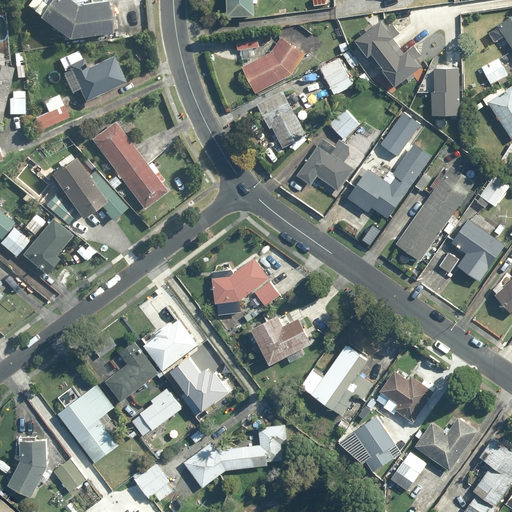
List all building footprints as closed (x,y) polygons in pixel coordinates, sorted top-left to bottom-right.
[(77,6),(70,0),(31,0),(27,5),(67,39),(111,33),(107,2),(77,6)] [(226,0),(227,17),(254,18),(253,0),(226,0)] [(505,36),(511,47),(511,15),(498,25),(499,26),(489,32),(495,42),(505,36)] [(384,23),(356,41),(369,60),(375,57),(392,83),(422,63),(411,48),(400,55),(392,44),(397,41),(384,23)] [(243,50),(244,58),(255,57),(254,49),(258,48),(257,35),(236,37),(238,50),(243,50)] [(256,94),(291,76),(306,55),(282,38),(272,53),(243,68),(256,94)] [(348,51),(343,54),(352,68),(358,65),(349,51),(348,51)] [(84,59),(67,66),(83,101),(125,83),(113,56),(88,68),(84,59)] [(353,86),(339,58),(320,68),(334,96),(353,86)] [(508,76),(499,59),(483,68),(492,85),(508,76)] [(0,123),(1,124),(13,67),(0,64),(0,123)] [(460,120),(458,70),(429,71),(431,120),(460,120)] [(511,86),(506,91),(502,86),(484,98),(511,139),(511,86)] [(24,91),(12,91),(12,99),(9,99),(9,115),(25,114),(24,91)] [(307,136),(283,91),(257,105),(281,150),(307,136)] [(69,117),(58,94),(43,101),(47,112),(34,118),(39,131),(69,117)] [(346,109),(329,123),(345,141),(361,126),(346,109)] [(422,125),(404,113),(382,145),(399,157),(422,125)] [(164,180),(151,162),(147,165),(115,121),(91,139),(144,210),(167,192),(160,183),(164,180)] [(351,153),(351,147),(339,139),(334,147),(323,139),(319,146),(317,145),(298,175),(312,185),(317,177),(340,192),(355,169),(345,163),(351,153)] [(511,171),(511,142),(498,165),(511,173),(511,171)] [(432,178),(422,171),(432,157),(415,145),(389,183),(369,169),(347,200),(368,215),(372,208),(389,219),(413,185),(423,192),(432,178)] [(112,221),(127,208),(94,171),(87,176),(73,157),(49,175),(81,218),(97,207),(112,221)] [(452,216),(475,183),(471,180),(477,172),(469,166),(463,175),(451,166),(397,244),(422,261),(443,230),(450,234),(459,221),(452,216)] [(122,183),(115,176),(107,183),(114,191),(122,183)] [(494,177),(477,202),(486,208),(489,203),(496,208),(509,187),(494,177)] [(76,213),(55,194),(44,205),(65,225),(76,213)] [(0,238),(13,222),(0,211),(0,238)] [(480,282),(506,245),(490,234),(496,226),(476,212),(470,220),(468,219),(452,243),(459,248),(460,246),(468,251),(457,266),(480,282)] [(45,222),(34,214),(24,226),(34,235),(45,222)] [(37,264),(48,273),(58,260),(55,257),(73,236),(52,218),(21,255),(35,266),(37,264)] [(28,241),(12,228),(0,243),(0,244),(15,257),(28,241)] [(460,259),(449,251),(440,266),(451,273),(460,259)] [(254,259),(254,258),(230,276),(212,278),(215,305),(240,303),(270,279),(260,266),(254,259)] [(511,280),(496,295),(511,312),(511,280)] [(281,295),(270,282),(256,294),(266,307),(281,295)] [(288,325),(284,327),(278,316),(251,330),(270,366),(312,344),(299,319),(288,325)] [(151,336),(144,341),(146,344),(144,346),(163,372),(199,345),(179,319),(172,325),(170,322),(151,336)] [(102,359),(117,346),(109,336),(93,349),(102,359)] [(313,370),(301,388),(342,416),(357,395),(363,399),(374,384),(359,374),(368,360),(347,345),(324,378),(313,370)] [(121,401),(159,374),(140,348),(130,354),(125,358),(129,364),(106,380),(121,401)] [(191,358),(174,371),(208,415),(236,394),(217,369),(206,377),(191,358)] [(414,423),(435,392),(433,391),(437,385),(426,378),(422,383),(411,376),(408,380),(394,371),(380,391),(386,395),(380,405),(394,415),(397,411),(414,423)] [(73,386),(58,397),(66,408),(58,414),(95,464),(119,446),(110,433),(117,428),(106,414),(115,408),(98,384),(81,396),(73,386)] [(133,421),(144,436),(152,430),(153,431),(183,409),(167,389),(151,401),(154,404),(133,421)] [(370,458),(377,469),(394,457),(387,448),(394,444),(383,428),(385,426),(377,415),(358,428),(376,454),(370,458)] [(448,434),(432,423),(415,447),(451,471),(479,431),(459,418),(448,434)] [(268,461),(283,460),(282,444),(288,444),(287,426),(259,427),(259,445),(213,450),(209,445),(185,462),(203,488),(228,470),(227,470),(268,466),(268,461)] [(203,427),(191,437),(197,444),(209,434),(203,427)] [(480,457),(491,464),(472,492),(476,495),(464,511),(495,511),(498,507),(496,506),(511,481),(511,451),(492,439),(480,457)] [(47,441),(21,441),(21,463),(8,486),(31,498),(48,468),(47,441)] [(428,463),(411,452),(392,479),(408,491),(428,463)] [(89,479),(73,457),(54,471),(70,493),(89,479)] [(171,482),(156,462),(134,479),(150,499),(155,495),(160,501),(174,490),(168,484),(171,482)] [(78,511),(70,502),(63,508),(66,511),(78,511)]
